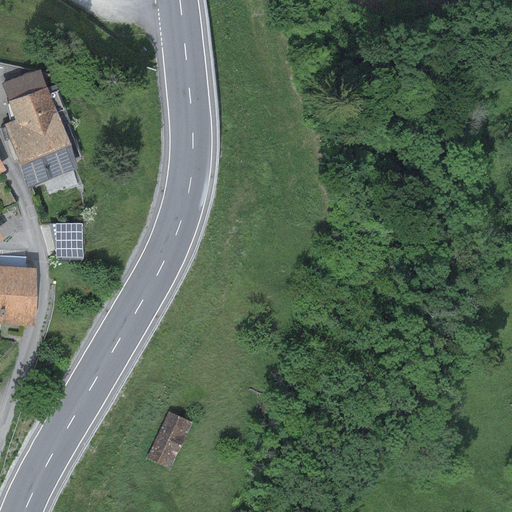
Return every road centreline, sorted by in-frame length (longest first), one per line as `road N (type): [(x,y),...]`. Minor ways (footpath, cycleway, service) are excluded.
road 1 (primary): [(27,511),(51,439),(167,236),(181,132),(169,0)]
road 2 (residential): [(0,143),(41,267),(37,320),(0,437)]
